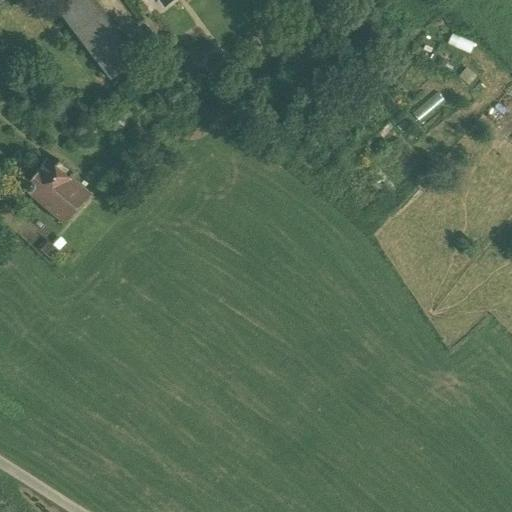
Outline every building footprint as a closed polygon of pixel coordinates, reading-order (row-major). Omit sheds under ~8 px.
[(139,61),(93,0),(67,0),(56,9),(110,82),(139,61)] [(73,174),(59,161),(53,168),(67,180),(73,174)] [(53,168),(46,162),(23,188),(25,193),(61,225),(74,211),(62,200),(74,187),(67,180),(53,168)] [(74,187),(62,200),(74,211),(87,198),(74,187)] [(63,258),(47,242),(39,251),(55,267),(63,258)]
